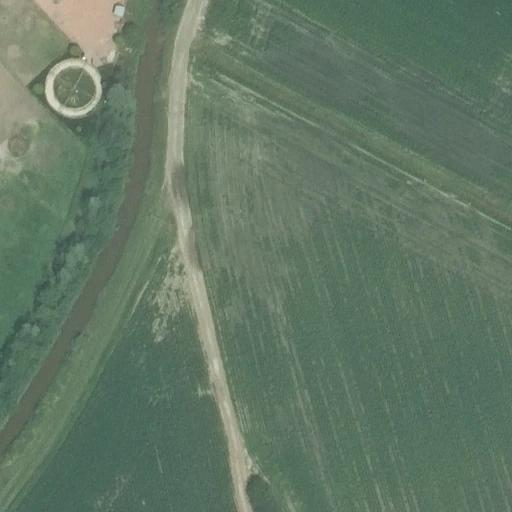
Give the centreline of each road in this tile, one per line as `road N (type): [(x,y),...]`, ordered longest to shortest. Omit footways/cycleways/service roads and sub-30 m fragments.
road 1 (track): [(181,180),(249,511)]
road 2 (track): [(195,0),(181,74),(181,180)]
